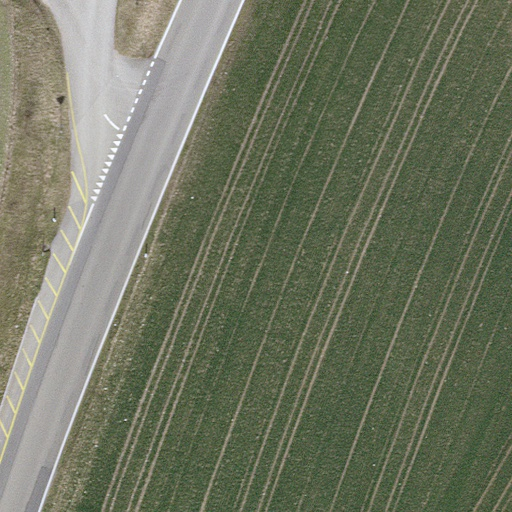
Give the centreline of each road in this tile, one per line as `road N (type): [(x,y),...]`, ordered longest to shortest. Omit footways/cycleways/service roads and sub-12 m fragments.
road 1 (primary): [(217,0),(130,199),(14,511)]
road 2 (track): [(130,199),(103,123),(103,0)]
